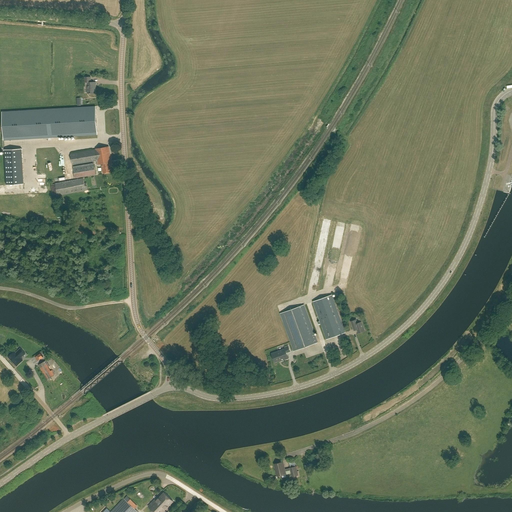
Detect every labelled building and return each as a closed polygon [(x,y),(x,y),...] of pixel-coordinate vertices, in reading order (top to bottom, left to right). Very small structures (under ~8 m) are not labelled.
[(95,87),(96,87),(96,82),(91,82),(91,77),(85,77),(85,82),(88,82),(88,93),(96,93),(95,87)] [(97,135),(96,106),(2,112),(4,140),(97,135)] [(112,167),(110,147),(96,149),(96,150),(71,154),(73,164),(97,161),(97,164),(102,164),(103,173),(112,172),(112,167)] [(54,181),(66,180),(63,156),(51,158),(54,181)] [(75,178),(96,175),(94,163),(73,167),(75,178)] [(58,196),(86,191),(84,178),(56,183),(58,196)] [(346,332),(332,295),(313,301),(327,339),(346,332)] [(304,305),(298,307),(280,313),(294,351),(318,342),(304,305)] [(354,331),(357,329),(359,333),(365,331),(361,321),(358,323),(356,319),(351,321),(354,331)] [(287,353),(290,351),(288,346),(284,347),(285,349),(271,353),(275,362),(281,360),(281,361),(289,358),(287,353)] [(23,360),(21,357),(22,356),(25,353),(21,348),(16,353),(15,351),(9,357),(17,366),(23,360)] [(51,368),(47,360),(38,365),(47,381),(53,378),(52,376),(55,375),(52,370),(51,371),(49,368),(51,368)] [(66,376),(57,380),(63,391),(72,386),(66,376)] [(274,464),(277,476),(286,474),(285,471),(290,470),(292,477),(298,475),(296,466),(290,468),(285,469),(283,462),(274,464)] [(148,506),(154,511),(165,511),(166,511),(165,510),(173,501),(164,492),(157,500),(155,499),(148,506)] [(137,511),(124,499),(111,511),(137,511)]
